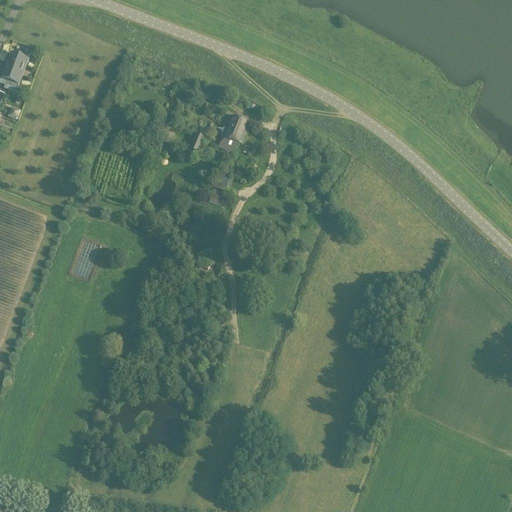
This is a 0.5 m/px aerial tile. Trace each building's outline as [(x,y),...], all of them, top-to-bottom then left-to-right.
[(11,55),(2,78),(18,85),(27,61),(11,55)] [(18,120),(21,112),(12,108),(9,117),(18,120)] [(221,138),(217,149),(234,155),(238,144),(240,144),(242,145),(250,126),(230,117),(221,138)] [(195,134),(188,150),(199,154),(205,139),(195,134)] [(216,189),(231,194),(235,179),(221,175),(216,189)] [(207,270),(216,264),(216,255),(207,251),(198,257),(198,268),(207,270)]
